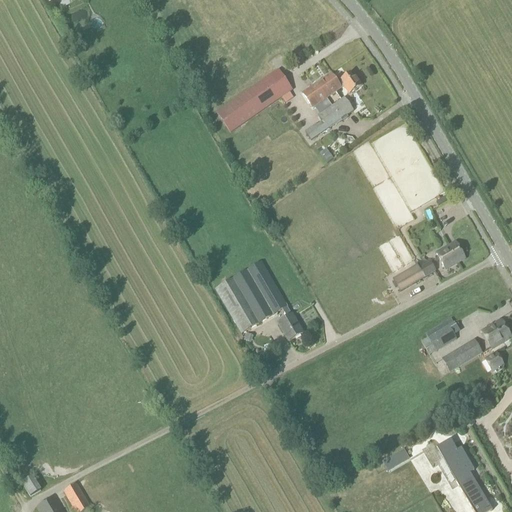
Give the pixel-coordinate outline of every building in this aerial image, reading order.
[(299,71),(309,66),(306,59),(296,64),(299,71)] [(230,134),(292,92),(278,71),(216,114),(230,134)] [(332,87),(336,92),(343,87),(349,95),(362,86),(357,80),(356,81),(351,74),(342,81),(341,80),(337,83),(331,74),(326,78),(332,86),(332,87)] [(313,108),(336,92),(332,87),(332,86),(326,78),(303,94),(313,108)] [(322,122),(328,130),(354,112),(344,98),(318,116),(322,122)] [(311,142),(328,130),(322,122),(317,126),(316,124),(305,132),(311,142)] [(341,148),(347,144),(338,131),(337,132),(335,129),(330,132),(341,148)] [(331,162),(334,160),(326,150),(321,154),(328,164),(331,162)] [(264,227),(268,224),(264,217),(259,219),(264,227)] [(456,243),(437,254),(446,271),(465,259),(463,256),(465,255),(462,251),(461,252),(456,243)] [(242,334),(288,308),(262,262),(214,290),(242,334)] [(401,293),(436,273),(430,263),(419,269),(417,266),(393,279),(395,283),(401,293)] [(303,334),(293,316),(293,317),(288,309),(283,312),(287,319),(278,324),(288,342),(303,334)] [(511,338),(501,321),(482,333),(492,350),(511,338)] [(448,326),(428,338),(436,353),(457,341),(455,337),(448,326)] [(482,354),(474,341),(442,360),(450,373),(482,354)] [(486,360),(493,372),(503,366),(496,354),(486,360)] [(491,511),(492,511),(470,474),(474,471),(461,449),(457,452),(451,441),(436,449),(443,461),(449,457),(461,478),(455,481),(473,511),(491,511)] [(403,488),(420,479),(418,475),(401,484),(403,488)] [(30,498),(42,492),(33,478),(22,484),(30,498)] [(341,482),(326,489),(330,497),(344,490),(341,482)] [(64,493),(74,511),(85,511),(91,508),(77,485),(64,493)] [(62,511),(54,499),(37,509),(39,511),(62,511)]
